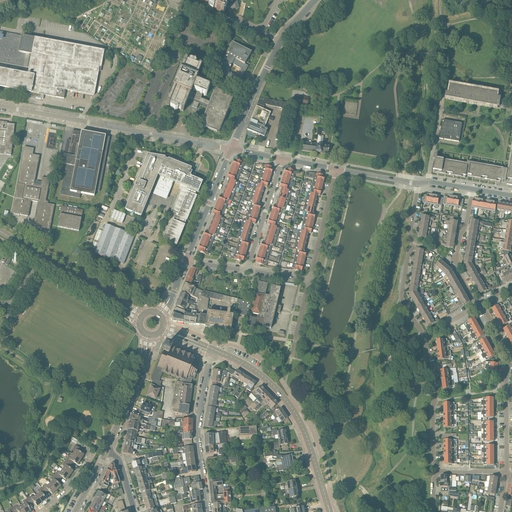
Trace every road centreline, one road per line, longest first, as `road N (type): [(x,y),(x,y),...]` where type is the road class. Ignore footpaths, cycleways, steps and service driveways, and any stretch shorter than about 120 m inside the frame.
road 1 (residential): [(433,471),(426,340),(400,296),(417,184)]
road 2 (residential): [(0,105),(231,148)]
road 3 (tertiary): [(330,511),(295,411),(269,381),(212,349)]
road 4 (tertiary): [(141,317),(0,231)]
road 5 (residential): [(207,511),(197,432),(212,349)]
road 6 (residential): [(480,304),(458,271),(472,188)]
road 7 (residential): [(106,450),(149,335)]
road 8 (tertiary): [(186,260),(231,148)]
